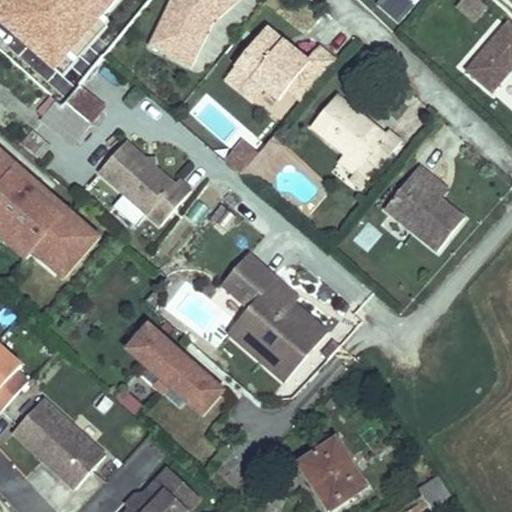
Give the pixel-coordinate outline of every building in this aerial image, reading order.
[(18,0),(16,15),(34,18),(37,0),(18,0)] [(126,0),(84,0),(108,21),(126,0)] [(174,0),(152,47),(192,66),(212,23),(238,0),(174,0)] [(400,26),(416,7),(408,0),(381,0),(377,6),(400,26)] [(486,9),(475,0),(466,0),(460,8),(476,22),(486,9)] [(511,25),(509,23),(467,71),(493,93),(511,71),(511,25)] [(268,28),(237,66),(266,90),(279,100),(288,89),(303,101),(337,60),(319,46),(308,60),(268,28)] [(110,63),(104,59),(99,64),(105,69),(110,63)] [(266,90),(237,66),(224,82),(253,106),(266,90)] [(59,79),(63,82),(66,85),(71,79),(65,74),(59,79)] [(66,85),(63,82),(50,97),(63,109),(81,87),(71,79),(66,85)] [(63,109),(58,104),(46,119),(45,120),(75,145),(105,109),(94,97),(81,87),(63,109)] [(362,167),(356,175),(351,181),(362,191),(403,142),(390,131),(386,135),(373,124),(369,129),(365,126),(369,121),(338,96),(313,128),(362,167)] [(46,119),(58,104),(51,99),(39,114),(46,119)] [(50,149),(33,134),(24,145),(40,160),(50,149)] [(286,146),(274,137),(262,152),(274,162),(286,146)] [(100,174),(125,196),(147,215),(161,227),(192,192),(180,181),(176,185),(156,168),(148,169),(147,161),(127,143),(100,174)] [(242,177),(250,166),(257,158),(242,145),(227,164),(242,177)] [(0,152),(0,230),(4,234),(31,258),(39,248),(69,274),(99,240),(69,213),(63,219),(45,203),(31,219),(17,206),(31,191),(12,174),(18,168),(0,152)] [(274,162),(262,152),(257,158),(250,166),(261,175),(262,176),(274,162)] [(362,167),(347,155),(340,163),(356,175),(362,167)] [(148,169),(156,168),(156,160),(147,161),(148,169)] [(261,175),(250,166),(242,177),(252,177),(261,175)] [(63,219),(69,213),(18,168),(12,174),(31,191),(17,206),(31,219),(45,203),(63,219)] [(465,220),(442,201),(424,186),(431,177),(420,168),(386,210),(439,252),(465,220)] [(424,186),(442,201),(449,192),(431,177),(424,186)] [(147,215),(125,196),(114,208),(136,228),(147,215)] [(237,219),(223,207),(213,218),(227,230),(237,219)] [(31,258),(4,234),(1,239),(27,262),(31,258)] [(64,280),(69,274),(39,248),(31,258),(64,280)] [(328,334),(295,305),(273,285),(277,280),(249,256),(223,286),(250,310),(241,320),(264,339),(252,353),(286,383),(328,334)] [(273,285),(295,305),(299,299),(277,280),(273,285)] [(264,339),(241,320),(229,334),(252,353),(264,339)] [(179,358),(182,355),(150,327),(129,352),(161,380),(166,384),(185,363),(179,358)] [(328,361),(340,348),(335,343),(323,355),(328,361)] [(0,410),(2,412),(29,382),(17,371),(22,366),(0,345),(0,410)] [(185,363),(188,360),(182,355),(179,358),(185,363)] [(191,368),(194,365),(188,360),(185,363),(191,368)] [(225,392),(194,365),(191,368),(185,363),(166,384),(172,389),(204,417),(225,392)] [(172,389),(166,384),(161,380),(153,388),(164,398),(172,389)] [(107,457),(44,401),(14,435),(76,491),(107,457)] [(337,441),(302,464),(313,480),(310,481),(330,511),(331,511),(368,488),(337,441)] [(313,480),(302,464),(300,465),(310,481),(313,480)] [(184,511),(180,508),(192,495),(168,472),(144,497),(147,500),(143,504),(136,498),(127,508),(131,511),(130,511),(184,511)] [(436,489),(447,505),(454,500),(439,477),(419,490),(424,498),(436,489)] [(443,511),(449,508),(447,505),(436,489),(424,498),(433,511),(443,511)] [(180,508),(184,511),(190,511),(200,502),(192,495),(180,508)]
